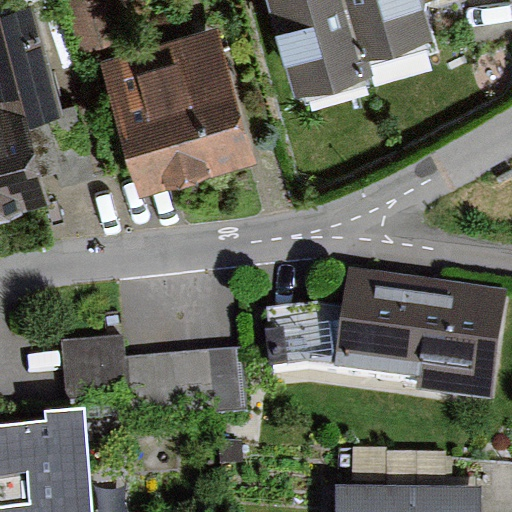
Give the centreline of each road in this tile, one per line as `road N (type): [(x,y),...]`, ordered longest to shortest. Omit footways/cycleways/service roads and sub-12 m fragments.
road 1 (residential): [(0,269),(300,235),(359,217)]
road 2 (residential): [(359,217),(511,131)]
road 3 (residential): [(511,265),(394,245),(359,217)]
